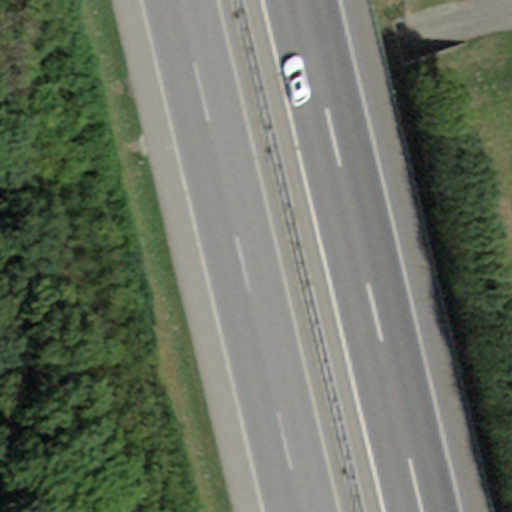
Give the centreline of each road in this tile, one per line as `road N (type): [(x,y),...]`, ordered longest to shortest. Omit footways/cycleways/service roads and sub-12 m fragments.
road 1 (track): [(511,6),(0,142)]
road 2 (motorway): [(416,511),(292,0)]
road 3 (motorway): [(172,0),(296,511)]
